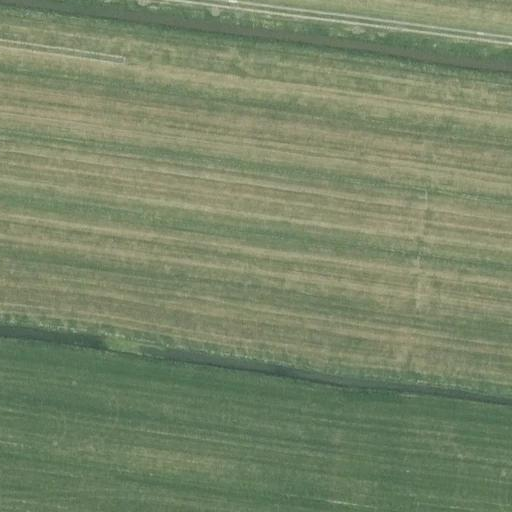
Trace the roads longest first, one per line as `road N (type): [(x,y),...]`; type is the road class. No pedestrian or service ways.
road 1 (track): [(511,43),(174,0)]
road 2 (track): [(229,75),(0,45)]
